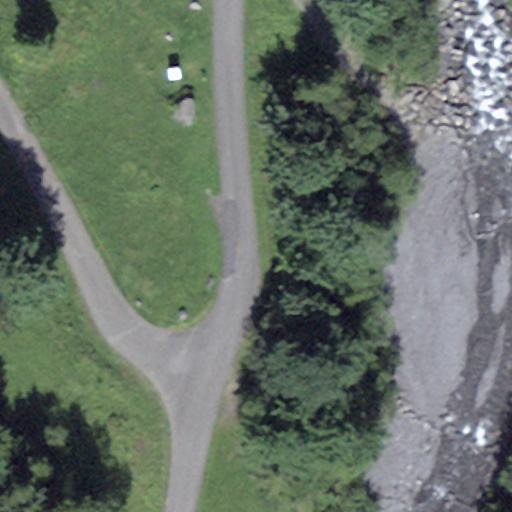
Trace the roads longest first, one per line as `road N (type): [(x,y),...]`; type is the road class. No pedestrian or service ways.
road 1 (track): [(0,95),(129,340),(202,382),(241,246),(230,0)]
road 2 (track): [(179,511),(202,382)]
